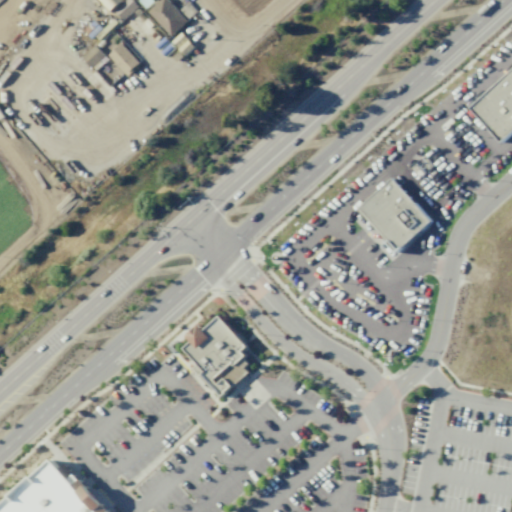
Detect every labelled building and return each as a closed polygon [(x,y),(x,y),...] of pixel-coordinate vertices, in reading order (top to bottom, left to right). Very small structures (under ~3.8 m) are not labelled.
[(124,0),(131,0),(137,6),(122,20),(113,11),(124,0)] [(137,0),(145,8),(153,1),(152,0),(137,0)] [(159,0),(167,0),(187,21),(171,36),(147,11),(159,0)] [(179,10),(188,19),(196,11),(187,2),(179,10)] [(120,44),(138,63),(133,68),(134,70),(127,76),(108,55),(120,44)] [(94,45),(104,55),(91,68),(81,57),(94,45)] [(511,69),(469,107),(500,143),(511,132),(511,69)] [(354,214),(392,178),(433,221),(395,257),(354,214)] [(184,348),(192,341),(186,335),(198,324),(203,330),(219,316),(246,347),(242,351),(246,355),(233,367),(231,364),(220,374),(231,386),(220,396),(194,368),(199,364),(184,348)] [(0,500),(0,511),(99,511),(49,456),(0,500)]
